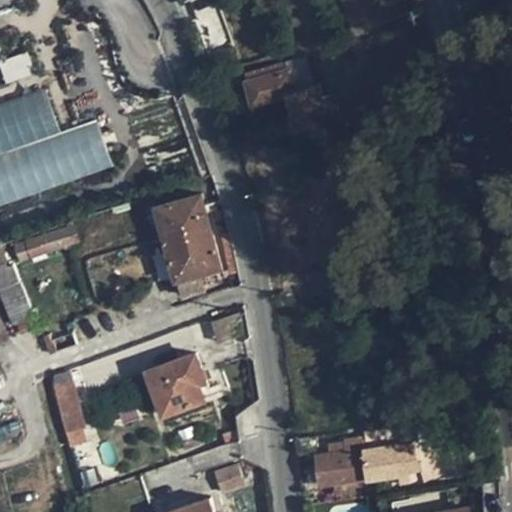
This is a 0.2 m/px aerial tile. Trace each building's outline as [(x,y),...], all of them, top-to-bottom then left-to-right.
[(184,0),(183,1),(189,17),(219,6),(216,0),(184,0)] [(305,56),(290,60),(293,69),(248,81),(253,102),(289,93),(299,129),(329,120),(320,83),(313,85),(305,56)] [(246,71),(248,81),(293,69),(290,60),(290,59),(246,71)] [(0,103),(0,205),(113,168),(97,120),(59,132),(45,89),(0,103)] [(203,193),(158,206),(177,278),(183,294),(207,287),(203,271),(222,266),(203,193)] [(78,231),(75,220),(63,224),(67,234),(78,231)] [(5,253),(67,234),(63,224),(0,243),(0,264),(7,262),(5,253)] [(0,288),(21,280),(14,263),(0,268),(0,288)] [(34,315),(21,280),(0,288),(14,323),(34,315)] [(214,340),(239,336),(235,316),(211,320),(214,340)] [(42,334),(50,352),(58,349),(50,330),(42,334)] [(206,378),(196,353),(149,369),(164,412),(206,397),(200,381),(206,378)] [(63,383),(75,430),(84,427),(73,381),(63,383)] [(63,383),(55,385),(69,431),(75,430),(63,383)] [(317,435),(298,438),(297,438),(298,453),(318,451),(317,435)] [(334,482),(354,479),(402,474),(402,472),(400,445),(366,448),(364,437),(330,441),(331,452),(318,453),(322,483),(334,482)] [(415,443),(400,445),(402,472),(409,471),(408,465),(417,463),(415,443)] [(418,480),(438,480),(438,445),(418,445),(418,480)] [(249,477),(246,464),(221,470),(224,482),(249,477)] [(356,495),(354,479),(334,482),(335,498),(356,495)] [(217,511),(212,497),(165,511),(217,511)]
